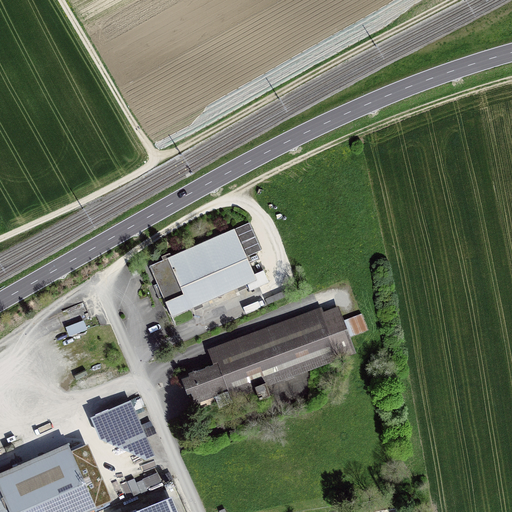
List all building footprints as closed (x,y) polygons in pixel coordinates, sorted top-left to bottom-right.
[(249,223),(235,230),(247,257),(261,251),(249,223)] [(149,267),(172,318),(247,285),(250,291),(269,283),(264,271),(254,275),(247,257),(235,230),(171,257),(170,253),(161,257),(163,261),(149,267)] [(269,305),(297,293),(294,287),(266,299),(269,305)] [(207,351),(213,366),(188,375),(189,378),(182,381),(188,397),(191,396),(196,410),(215,402),(213,396),(227,391),(231,401),(356,354),(350,338),(368,331),(361,314),(344,321),(339,307),(324,313),(322,307),(207,351)] [(87,330),(84,321),(65,328),(69,337),(87,330)] [(100,440),(146,460),(155,456),(131,400),(90,418),(100,440)] [(92,511),(114,503),(87,446),(71,454),(67,444),(0,475),(0,511),(92,511)] [(178,511),(172,497),(135,511),(178,511)]
